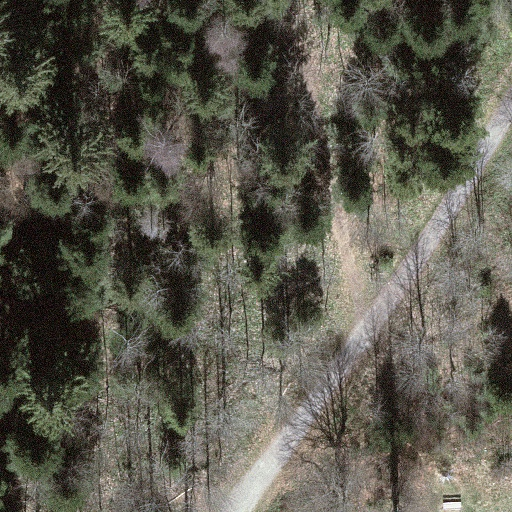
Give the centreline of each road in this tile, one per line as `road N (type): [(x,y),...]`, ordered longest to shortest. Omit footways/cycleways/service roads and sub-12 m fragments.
road 1 (track): [(387,324),(241,511)]
road 2 (track): [(511,127),(387,324)]
